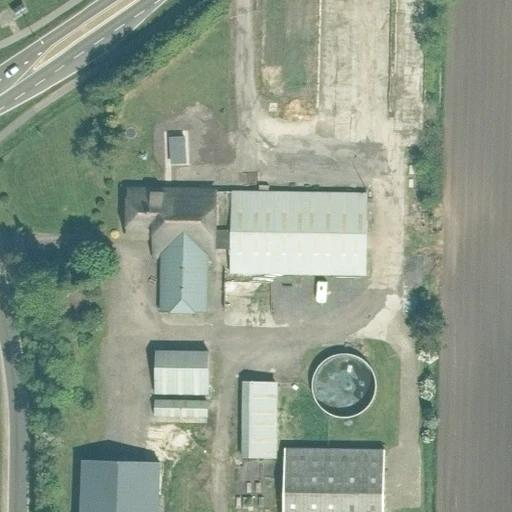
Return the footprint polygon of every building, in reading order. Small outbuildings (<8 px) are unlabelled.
[(275,102),(275,93),(286,93),(286,79),(267,79),(267,102),(275,102)] [(334,122),(334,145),(349,146),(350,123),(334,122)] [(162,311),(204,312),(205,256),(214,256),(215,246),(231,247),(230,273),(366,275),(367,195),(216,193),(216,191),(129,191),(129,236),(155,236),(154,255),(163,254),(162,311)] [(155,393),(208,394),(208,352),(155,351),(155,393)] [(312,383),(312,393),(316,403),(322,411),(331,416),(341,418),(351,418),(360,414),(368,408),(373,399),(376,389),(375,379),(371,370),(365,362),(357,357),(347,354),(337,355),(327,359),(319,365),(314,373),(312,383)] [(242,382),(242,402),(241,458),(277,460),(277,403),(277,383),(242,382)] [(154,417),(207,418),(207,401),(155,399),(154,417)] [(103,456),(104,444),(82,442),(81,454),(103,456)] [(383,511),(384,451),(284,449),(283,511),(383,511)] [(79,461),(76,511),(157,511),(159,463),(79,461)]
